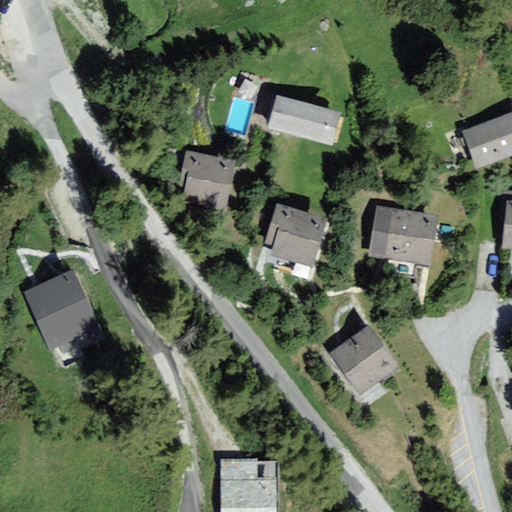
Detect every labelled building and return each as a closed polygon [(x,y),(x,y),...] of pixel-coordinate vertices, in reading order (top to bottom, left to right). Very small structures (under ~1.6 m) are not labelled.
[(347,117),(281,100),(272,133),(338,150),(347,117)] [(511,118),(466,135),(480,173),(511,160),(511,118)] [(239,166),(189,155),(179,205),(228,215),(239,166)] [(331,224),(280,208),(265,257),(316,273),(331,224)] [(439,222),(378,213),(371,259),(432,268),(439,222)] [(75,275),(24,297),(50,355),(101,333),(75,275)] [(373,330),(332,358),(361,400),(402,372),(373,330)] [(275,511),(274,452),(219,453),(220,511),(275,511)]
